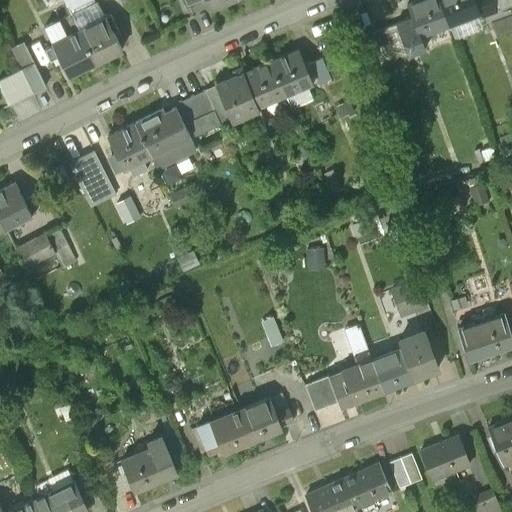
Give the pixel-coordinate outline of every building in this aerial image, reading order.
[(62,0),(69,13),(91,2),(89,0),(62,0)] [(184,0),(186,3),(194,0),(205,0),(209,9),(231,0),(184,0)] [(439,0),(423,0),(408,6),(413,18),(398,23),(406,45),(410,55),(425,49),(420,36),(449,25),(439,0)] [(439,0),(449,25),(478,14),(480,18),(496,12),(491,0),(439,0)] [(511,0),(491,0),(496,12),(511,6),(511,0)] [(114,27),(109,17),(100,21),(91,2),(69,13),(77,30),(94,62),(120,48),(110,29),(114,27)] [(51,43),(77,30),(69,13),(43,27),(51,43)] [(406,45),(398,23),(374,32),(381,54),(406,45)] [(68,75),(94,62),(77,30),(51,43),(52,45),(44,49),(50,60),(58,56),(68,75)] [(298,49),(270,62),(284,94),(313,83),(298,49)] [(342,75),(334,56),(322,61),(330,80),(342,75)] [(320,58),(309,63),(319,86),(330,81),(330,80),(322,61),(320,58)] [(258,106),(284,94),(270,62),(219,84),(232,112),(236,121),(260,111),(258,106)] [(33,64),(21,69),(32,93),(44,87),(33,64)] [(32,93),(21,69),(0,79),(0,90),(7,105),(32,93)] [(232,112),(219,84),(205,91),(217,118),(232,112)] [(293,105),(316,98),(312,85),(289,92),(293,105)] [(217,118),(205,91),(180,102),(195,136),(220,124),(217,118)] [(165,113),(163,109),(135,123),(150,155),(157,169),(196,151),(176,108),(165,113)] [(150,155),(135,123),(109,135),(117,152),(110,155),(118,171),(129,166),(132,174),(146,167),(142,159),(150,155)] [(110,183),(94,151),(69,164),(85,196),(110,183)] [(24,201),(15,183),(0,190),(0,220),(5,229),(36,213),(29,198),(24,201)] [(120,199),(131,220),(145,213),(134,192),(120,199)] [(55,252),(53,253),(61,269),(76,261),(59,227),(45,233),(55,252)] [(45,233),(15,249),(24,267),(53,253),(55,252),(45,233)] [(390,290),(399,314),(425,304),(416,280),(390,290)] [(511,328),(509,329),(504,313),(457,329),(467,358),(484,353),(511,344),(511,328)] [(383,390),(372,359),(359,324),(344,330),(357,365),(342,371),(342,372),(328,377),(338,403),(338,405),(351,400),(352,402),(383,391),(383,390)] [(425,332),(399,342),(401,348),(412,379),(438,369),(425,332)] [(412,379),(401,348),(372,359),(383,390),(412,379)] [(338,403),(328,377),(328,376),(304,385),(315,412),(338,403)] [(297,393),(283,398),(292,420),(305,415),(297,393)] [(240,411),(252,440),(281,428),(280,425),(292,420),(283,398),(280,399),(279,395),(240,411)] [(252,440),(240,411),(197,428),(208,454),(221,449),(222,452),(252,440)] [(511,418),(489,428),(504,465),(511,461),(511,418)] [(170,458),(174,468),(187,462),(174,431),(148,442),(151,449),(158,464),(170,458)] [(469,464),(458,435),(420,451),(432,480),(469,464)] [(158,464),(151,449),(122,461),(135,491),(164,478),(163,476),(175,471),(174,468),(170,458),(158,464)] [(411,453),(389,462),(399,488),(421,479),(411,453)] [(378,463),(342,479),(355,508),(391,492),(378,463)] [(53,476),(58,487),(75,480),(71,469),(53,476)] [(87,476),(73,483),(86,509),(100,502),(87,476)] [(345,511),(355,508),(342,479),(306,495),(313,511),(345,511)] [(86,509),(73,483),(33,502),(37,511),(86,511),(87,511),(86,509)] [(498,511),(490,492),(465,503),(468,511),(498,511)] [(37,511),(33,502),(32,501),(10,511),(2,511),(0,506),(0,511),(37,511)]
